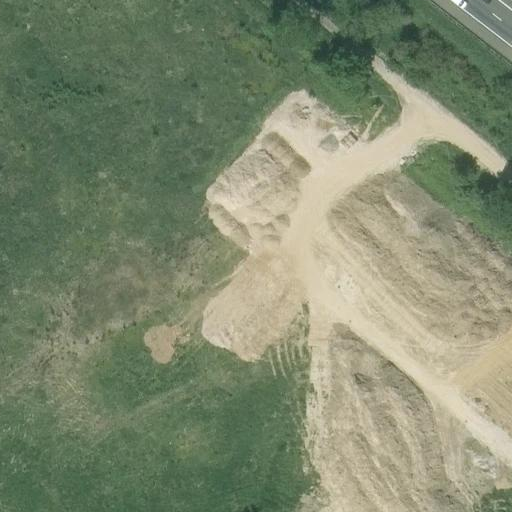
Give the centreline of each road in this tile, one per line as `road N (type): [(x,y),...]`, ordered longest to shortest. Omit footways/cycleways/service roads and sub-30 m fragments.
road 1 (motorway): [(54,511),(62,354),(78,306),(141,215),(205,163),(267,130),(341,113),(408,109),(511,132)]
road 2 (track): [(433,112),(313,207),(304,241),(327,293),(511,456)]
road 3 (track): [(511,178),(297,0)]
